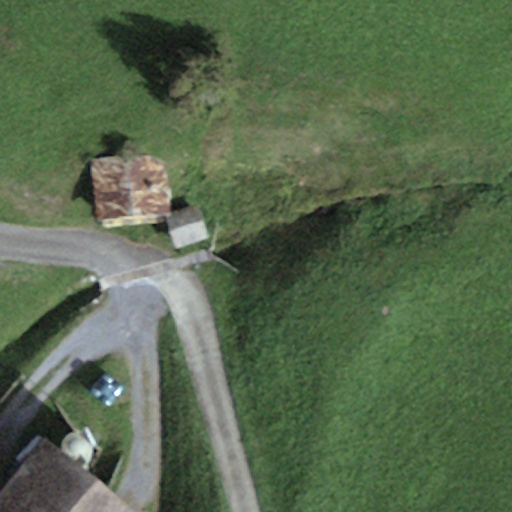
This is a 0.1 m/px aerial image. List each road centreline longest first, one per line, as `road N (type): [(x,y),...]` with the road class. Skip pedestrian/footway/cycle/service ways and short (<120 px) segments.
road 1 (track): [(0,237),(117,251),(150,267),(196,325),(248,511)]
road 2 (track): [(0,435),(54,367),(161,281)]
